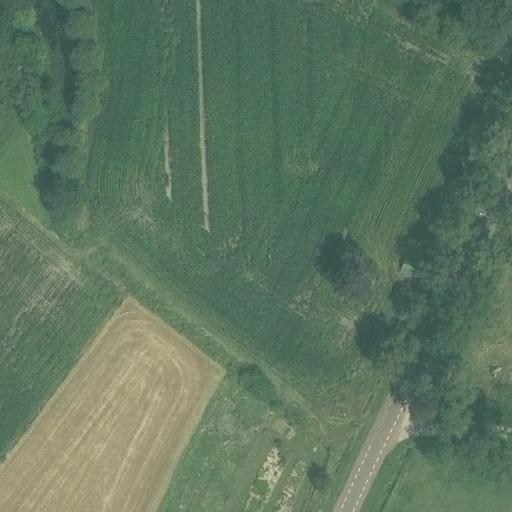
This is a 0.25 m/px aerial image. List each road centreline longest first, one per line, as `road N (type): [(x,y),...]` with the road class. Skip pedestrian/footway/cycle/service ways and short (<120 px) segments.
road 1 (tertiary): [(347,511),(511,165)]
road 2 (track): [(511,438),(387,423)]
